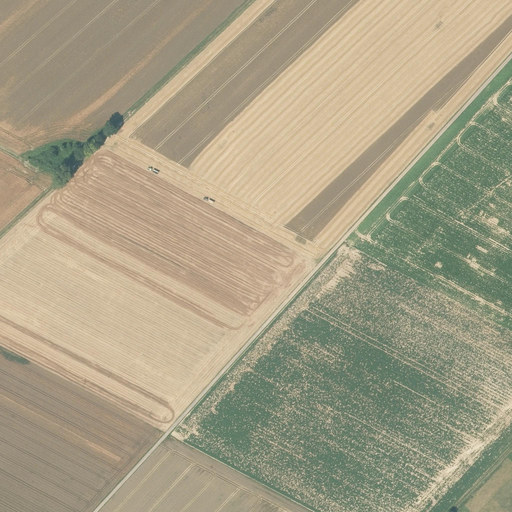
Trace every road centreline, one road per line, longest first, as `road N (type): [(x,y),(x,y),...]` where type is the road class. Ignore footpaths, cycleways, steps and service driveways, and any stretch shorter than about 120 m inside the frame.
road 1 (track): [(511,55),(94,511)]
road 2 (track): [(250,0),(0,236)]
